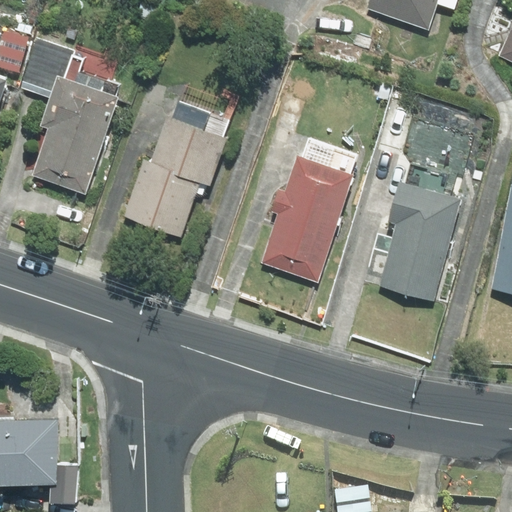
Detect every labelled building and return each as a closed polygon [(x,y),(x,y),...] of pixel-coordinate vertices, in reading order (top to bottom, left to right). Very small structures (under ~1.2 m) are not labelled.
[(435,0),(374,0),(371,10),(425,29),(435,0)] [(511,33),(501,58),(511,63),(511,33)] [(115,100),(55,81),(26,174),(85,193),(115,100)] [(223,141),(167,118),(125,219),(180,242),(223,141)] [(352,179),(293,160),(260,264),(318,283),(352,179)] [(511,184),(490,292),(511,295),(511,184)] [(461,203),(398,188),(373,293),(436,308),(461,203)] [(70,417),(0,416),(0,477),(69,479),(70,417)]
